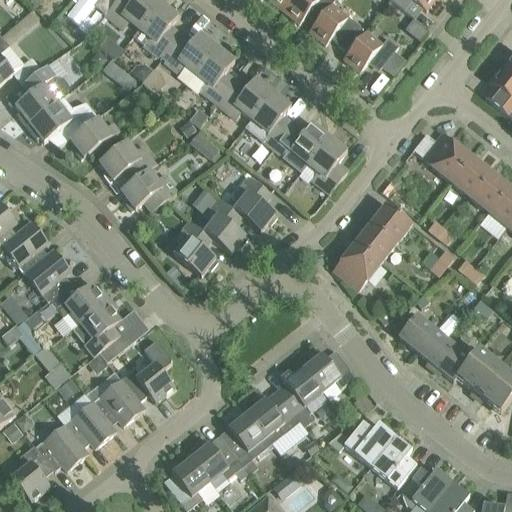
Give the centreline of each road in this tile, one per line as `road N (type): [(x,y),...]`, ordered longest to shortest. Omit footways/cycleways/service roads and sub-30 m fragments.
road 1 (residential): [(0,151),(83,206),(170,313),(197,323)]
road 2 (residential): [(328,314),(394,391),(482,463),(511,476)]
road 3 (residential): [(394,142),(216,0)]
road 4 (residential): [(129,473),(214,393),(197,323)]
road 5 (residential): [(279,284),(284,260),(325,226),(394,142)]
